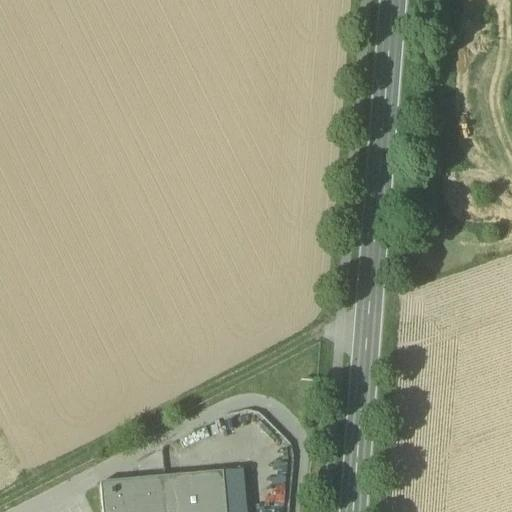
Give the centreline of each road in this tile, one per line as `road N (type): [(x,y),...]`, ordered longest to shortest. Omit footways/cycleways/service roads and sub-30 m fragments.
road 1 (tertiary): [(352,511),(392,0)]
road 2 (track): [(0,500),(328,331),(366,330)]
